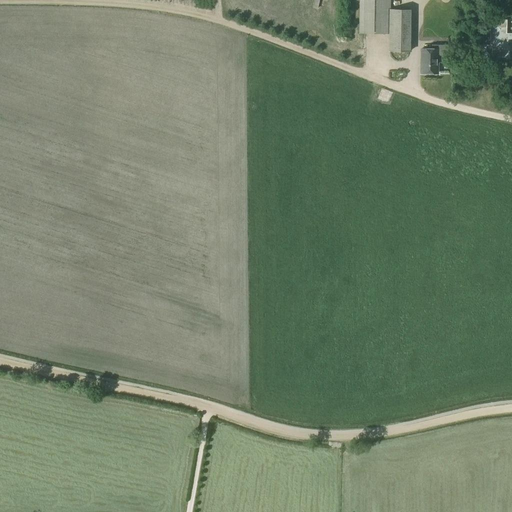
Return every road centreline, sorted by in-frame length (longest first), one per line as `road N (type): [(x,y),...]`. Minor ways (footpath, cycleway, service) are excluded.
road 1 (track): [(511,407),(377,435),(305,437),(0,361)]
road 2 (track): [(511,119),(422,96),(178,9),(12,0)]
